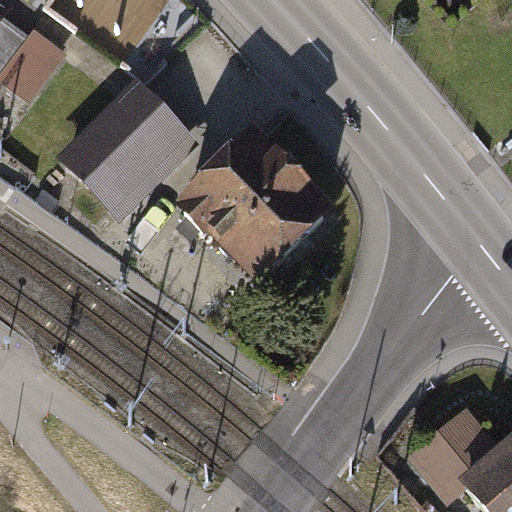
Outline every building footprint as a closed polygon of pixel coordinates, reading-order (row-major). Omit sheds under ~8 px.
[(56,0),(52,7),(133,64),(178,0),(56,0)] [(62,66),(0,19),(0,120),(14,131),(62,66)] [(171,154),(126,107),(65,165),(111,212),(171,154)] [(182,217),(262,300),(336,229),(256,146),(182,217)] [(511,511),(511,459),(511,460),(474,414),(413,463),(453,511),(465,511),(466,511),(465,511),(511,511)]
